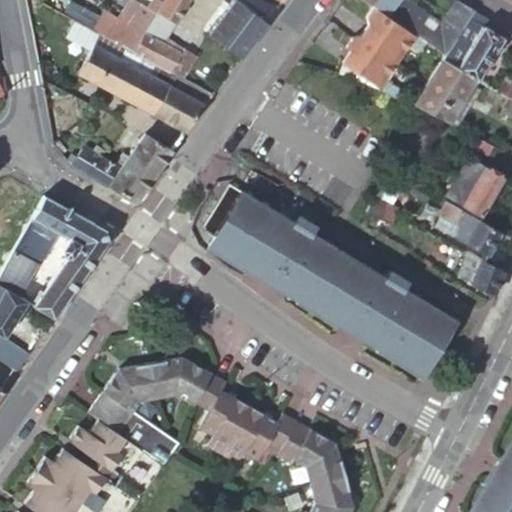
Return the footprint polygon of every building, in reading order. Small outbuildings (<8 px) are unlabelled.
[(133,17),(116,42),(133,51),(144,32),(156,12),(135,0),(128,0),(122,11),(133,17)] [(176,23),(189,0),(163,0),(157,11),(176,23)] [(230,0),(207,32),(240,57),(266,22),(237,0),(230,0)] [(368,0),(374,4),(386,13),(414,34),(443,57),(458,35),(475,10),(459,0),(441,28),(440,27),(435,34),(395,3),(397,0),(368,0)] [(386,13),(374,4),(366,15),(368,23),(360,34),(352,35),(345,45),(349,48),(340,60),(354,69),(349,75),(378,88),(414,34),(386,13)] [(475,10),(458,35),(470,44),(482,24),(483,25),(488,18),(475,10)] [(458,35),(443,57),(476,79),(503,37),(483,25),(482,24),(470,44),(458,35)] [(133,51),(161,66),(182,77),(197,56),(166,38),(164,42),(144,32),(133,51)] [(78,72),(186,130),(202,106),(204,107),(213,94),(182,77),(161,66),(155,77),(93,44),(78,72)] [(476,79),(443,57),(427,81),(414,102),(449,121),(476,79)] [(509,97),(511,92),(511,81),(504,77),(496,90),(509,97)] [(484,83),(476,79),(449,121),(457,127),(476,96),(484,83)] [(511,117),(511,99),(509,97),(501,110),(500,111),(511,117)] [(84,145),(70,165),(97,179),(112,187),(135,201),(172,149),(144,133),(120,168),(84,145)] [(471,147),(476,149),(481,140),(476,137),(471,147)] [(488,156),(494,146),(481,140),(476,149),(488,156)] [(480,214),(502,177),(468,157),(449,192),(451,199),(480,214)] [(386,178),(384,177),(382,180),(381,182),(402,194),(411,180),(393,166),(386,178)] [(279,213),(229,183),(219,200),(202,227),(214,234),(209,244),(252,271),(421,372),(425,366),(439,375),(449,359),(434,350),(453,318),(400,286),(404,282),(403,278),(391,270),(387,270),(385,276),(309,231),(313,227),(311,223),(299,215),(296,215),(293,221),(289,219),(279,213)] [(7,260),(0,272),(0,284),(17,295),(36,261),(39,262),(60,229),(70,236),(62,247),(60,250),(61,251),(62,253),(64,254),(66,255),(67,255),(70,253),(34,305),(55,317),(108,239),(105,227),(83,215),(44,194),(32,216),(10,254),(7,260)] [(373,197),(366,211),(390,223),(392,219),(398,209),(373,197)] [(486,254),(500,231),(446,201),(439,213),(457,224),(451,234),(486,254)] [(284,206),(279,213),(289,219),(294,212),(284,206)] [(36,261),(17,295),(26,301),(34,305),(70,253),(67,255),(66,255),(64,254),(62,253),(61,251),(60,250),(62,247),(70,236),(60,229),(39,262),(36,261)] [(460,277),(492,294),(503,270),(467,251),(457,276),(460,277)] [(457,284),(489,301),(492,294),(460,277),(457,284)] [(0,356),(18,369),(30,352),(5,335),(26,301),(17,295),(0,284),(0,356)] [(174,364),(173,358),(124,366),(126,373),(113,375),(101,393),(130,412),(138,399),(174,394),(192,403),(193,401),(209,374),(186,362),(174,364)] [(126,373),(124,366),(118,367),(113,375),(126,373)] [(327,437),(309,428),(281,413),(277,423),(220,391),(224,382),(209,374),(193,401),(208,409),(198,426),(212,434),(205,446),(236,463),(242,451),(257,460),(267,443),(279,449),(276,455),(290,463),(293,459),(303,464),(314,502),(308,511),(304,510),(302,511),(348,511),(344,500),(351,498),(337,450),(331,452),(327,437)] [(101,393),(87,413),(96,420),(116,433),(130,412),(101,393)] [(130,412),(116,433),(137,447),(161,464),(177,442),(130,412)] [(51,463),(42,457),(39,462),(23,483),(32,489),(22,503),(35,511),(16,511),(15,511),(91,511),(103,496),(100,493),(124,459),(127,461),(137,447),(116,433),(96,420),(87,434),(77,427),(66,441),(85,454),(91,459),(85,468),(79,463),(61,449),(51,463)] [(335,442),(327,437),(331,452),(337,450),(335,442)] [(511,511),(511,446),(477,505),(488,511),(511,511)] [(161,464),(137,447),(127,461),(103,496),(91,511),(128,511),(130,509),(161,464)] [(85,454),(79,463),(85,468),(91,459),(85,454)] [(348,511),(353,504),(351,498),(344,500),(348,511)]
